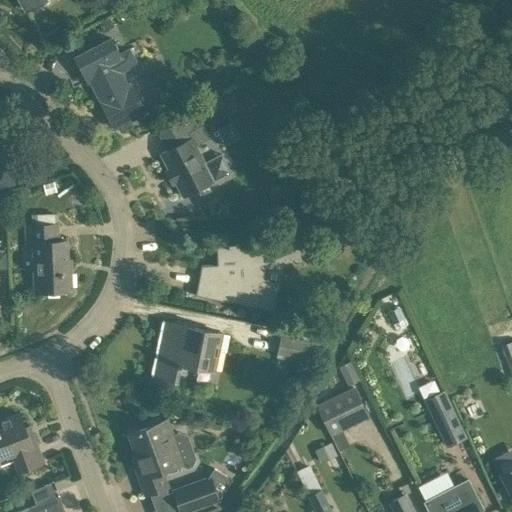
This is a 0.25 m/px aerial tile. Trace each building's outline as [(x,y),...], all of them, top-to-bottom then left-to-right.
[(20,0),(26,9),(40,0),(20,0)] [(74,57),(83,74),(86,72),(101,101),(100,102),(113,128),(146,111),(132,85),(128,87),(119,71),(136,63),(128,49),(120,53),(112,38),(74,57)] [(179,145),(161,154),(169,169),(166,171),(172,183),(176,181),(183,196),(230,171),(222,156),(205,165),(188,132),(207,122),(205,118),(232,104),(226,93),(167,123),(179,145)] [(15,172),(19,183),(30,180),(27,168),(15,172)] [(26,225),(27,241),(33,241),(34,271),(35,291),(71,290),(70,270),(67,269),(66,240),(57,240),(56,223),(26,225)] [(217,246),(218,264),(202,265),(196,294),(216,298),(273,310),(283,262),(301,261),(300,241),(217,246)] [(399,306),(387,312),(395,329),(407,323),(399,306)] [(151,376),(177,381),(181,363),(214,370),(222,333),(163,320),(151,376)] [(278,358),(305,364),(319,340),(283,334),(278,358)] [(351,361),(339,366),(347,385),(360,380),(351,361)] [(316,405),(332,437),(370,417),(356,388),(316,405)] [(425,402),(447,449),(467,439),(445,392),(425,402)] [(0,457),(12,453),(19,471),(24,469),(43,462),(33,435),(29,437),(19,413),(0,420),(0,457)] [(138,472),(146,494),(165,488),(167,487),(161,471),(182,463),(166,419),(148,426),(129,433),(143,470),(138,472)] [(314,451),(320,464),(337,456),(331,444),(314,451)] [(296,471),(310,498),(322,491),(309,465),(296,471)] [(511,465),(499,472),(511,496),(511,465)] [(174,491),(180,511),(220,496),(230,479),(215,468),(209,478),(174,491)] [(468,478),(424,501),(429,511),(479,511),(483,509),(468,478)] [(23,482),(26,491),(36,487),(33,479),(23,482)] [(310,498),(316,511),(332,511),(322,491),(310,498)] [(394,511),(412,511),(404,494),(390,501),(394,511)] [(13,511),(65,511),(59,495),(13,511)]
